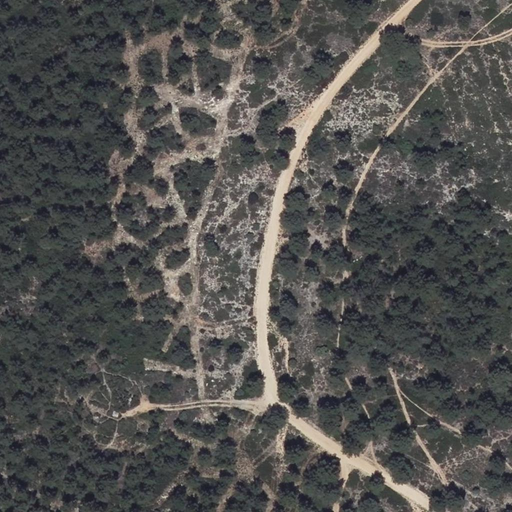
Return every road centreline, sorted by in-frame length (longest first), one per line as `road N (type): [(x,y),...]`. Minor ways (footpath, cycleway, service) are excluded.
road 1 (track): [(435,511),(298,429),(271,388),(263,347),(265,280),(283,185),(311,120),(416,0)]
road 2 (track): [(395,381),(452,511)]
road 3 (track): [(382,34),(478,43),(511,33)]
